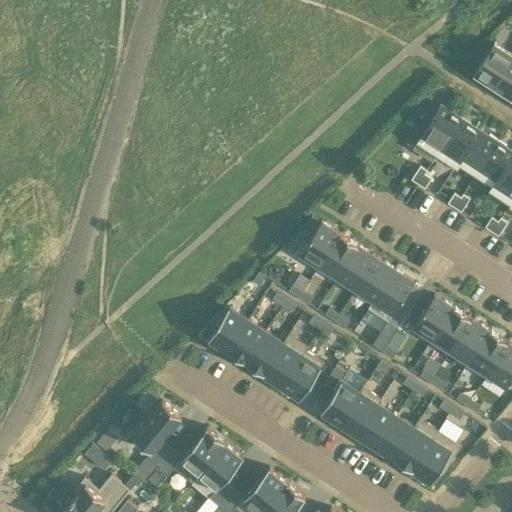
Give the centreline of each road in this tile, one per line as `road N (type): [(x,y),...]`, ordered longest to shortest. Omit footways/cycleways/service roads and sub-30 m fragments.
road 1 (residential): [(4,357),(167,147),(24,0)]
road 2 (residential): [(392,511),(167,366)]
road 3 (residential): [(511,285),(347,185)]
